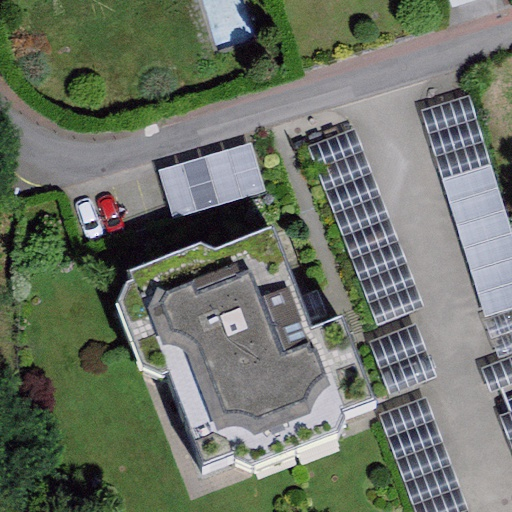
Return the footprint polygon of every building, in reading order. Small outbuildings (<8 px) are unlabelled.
[(511,242),(467,99),(420,114),(485,321),(511,312),(511,242)] [(423,311),(354,133),(307,151),(376,329),(423,311)] [(200,256),(127,283),(129,292),(122,293),(113,310),(140,379),(159,386),(165,384),(199,478),(234,464),(236,470),(253,478),(335,446),(344,422),(370,410),(339,331),(307,342),(270,243),(213,263),(200,256)] [(511,316),(483,326),(497,364),(511,358),(511,316)] [(368,346),(389,400),(435,382),(415,329),(368,346)] [(511,358),(497,364),(479,371),(490,399),(496,396),(504,417),(498,419),(511,455),(511,358)] [(376,418),(411,511),(465,511),(424,400),(376,418)]
